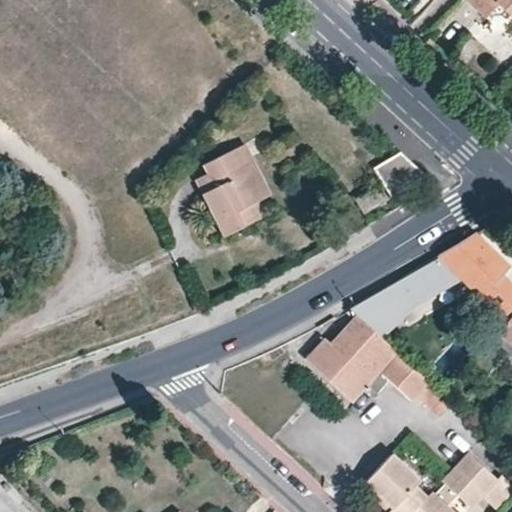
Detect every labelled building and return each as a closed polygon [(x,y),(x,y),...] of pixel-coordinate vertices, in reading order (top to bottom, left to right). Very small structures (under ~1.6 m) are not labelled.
[(511,0),(469,0),(486,15),(498,1),(511,13),(511,0)] [(271,193),(245,141),(201,163),(204,172),(193,178),(221,236),(261,216),(253,202),(259,199),(271,193)] [(427,175),(402,151),(376,167),(383,178),(384,181),(381,182),(390,197),(427,175)] [(389,197),(380,183),(356,197),(365,211),(389,197)] [(266,213),(259,199),(253,202),(261,216),(266,213)] [(477,231),(422,264),(446,288),(464,271),(501,305),(511,293),(511,285),(501,275),(511,264),(477,231)] [(441,413),(453,400),(440,389),(383,337),(351,306),(345,309),(354,317),(331,341),(326,337),(309,355),(308,356),(308,357),(308,358),(309,358),(332,381),(352,400),(365,386),(375,395),(389,380),(409,399),(417,392),(441,413)] [(511,311),(500,325),(503,327),(495,335),(511,349),(511,311)] [(452,511),(447,507),(458,496),(470,507),(480,497),(497,510),(511,493),(511,484),(500,473),(495,478),(483,466),(468,453),(442,480),(445,482),(432,495),(431,493),(425,498),(413,486),(418,480),(390,455),(364,483),(391,509),(388,511),(452,511)] [(44,511),(0,466),(0,505),(7,511),(44,511)]
